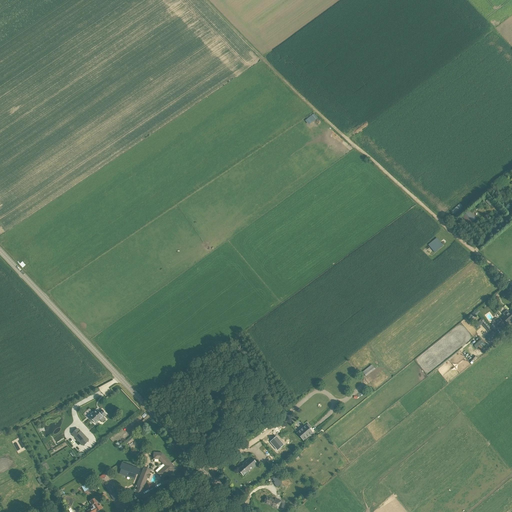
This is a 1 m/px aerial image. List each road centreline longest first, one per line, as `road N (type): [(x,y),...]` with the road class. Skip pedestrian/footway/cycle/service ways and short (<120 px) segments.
road 1 (track): [(511,284),(304,100),(205,0)]
road 2 (unclassified): [(241,511),(0,249)]
